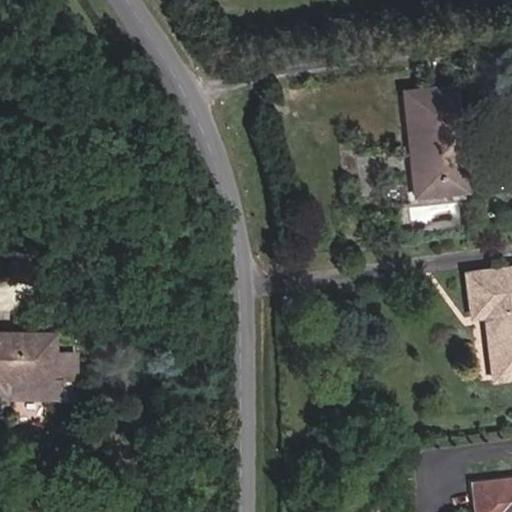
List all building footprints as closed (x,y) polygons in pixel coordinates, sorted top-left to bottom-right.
[(452,85),(402,91),(413,195),(463,189),(452,85)] [(464,197),(463,189),(413,195),(405,195),(406,203),(464,197)] [(47,284),(51,263),(13,255),(8,276),(47,284)] [(485,323),(492,379),(511,376),(511,267),(465,274),(471,316),(484,315),(489,314),(490,323),(485,323)] [(72,375),(72,352),(51,352),(51,336),(0,335),(0,388),(9,389),(9,394),(54,395),(55,375),(72,375)] [(72,395),(72,375),(55,375),(54,395),(72,395)] [(511,511),(511,480),(473,485),(475,511),(511,511)] [(387,511),(390,497),(379,495),(377,510),(387,511)]
